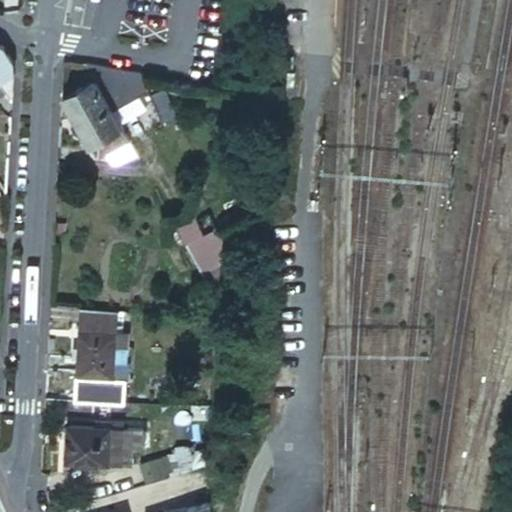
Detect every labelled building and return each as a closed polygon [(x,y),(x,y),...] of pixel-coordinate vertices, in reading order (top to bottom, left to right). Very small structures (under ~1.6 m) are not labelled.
[(0,85),(2,88),(10,101),(11,96),(13,58),(3,44),(0,42),(0,85)] [(143,66),(85,58),(95,75),(128,137),(163,119),(143,66)] [(128,137),(95,75),(65,93),(97,154),(128,137)] [(183,237),(199,266),(213,258),(207,224),(183,237)] [(120,306),(82,303),(79,339),(79,351),(77,372),(128,374),(130,344),(117,343),(120,306)] [(69,421),(67,458),(129,461),(130,444),(142,445),(143,425),(69,421)] [(212,457),(213,439),(179,448),(179,468),(212,457)] [(211,511),(211,497),(163,511),(211,511)]
